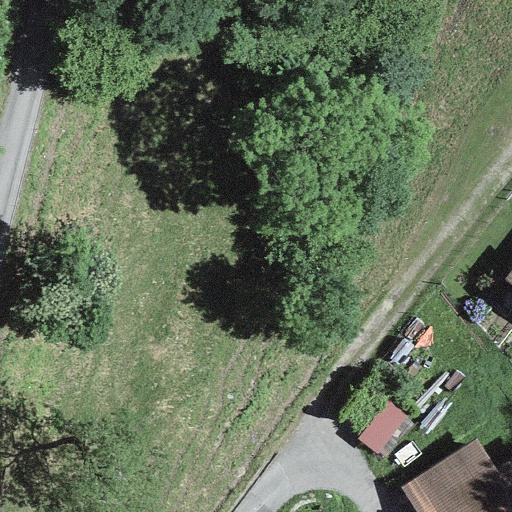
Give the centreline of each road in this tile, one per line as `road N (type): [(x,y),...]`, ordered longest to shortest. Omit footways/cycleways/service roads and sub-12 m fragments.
road 1 (track): [(316,457),(319,419),(338,378),(511,162)]
road 2 (unclassified): [(43,0),(0,185)]
road 3 (unclassified): [(261,511),(316,457),(354,474),(380,511)]
